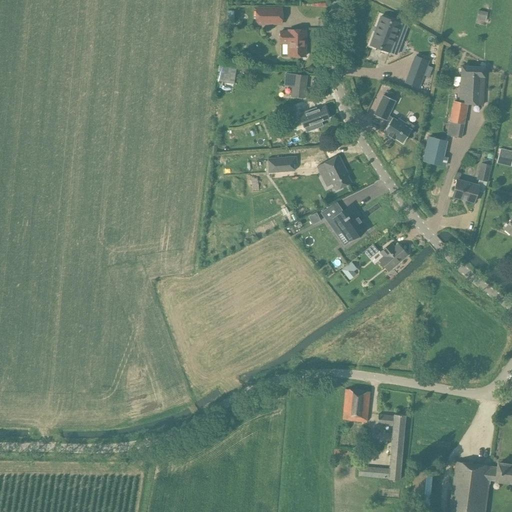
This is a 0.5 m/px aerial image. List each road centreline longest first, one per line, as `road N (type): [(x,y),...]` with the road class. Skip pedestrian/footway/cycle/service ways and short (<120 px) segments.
road 1 (tertiary): [(0,447),(105,449),(158,440),(240,395),(291,378),(360,376),(487,394)]
road 2 (unclassified): [(511,309),(441,249),(361,145),(337,81),(337,0)]
